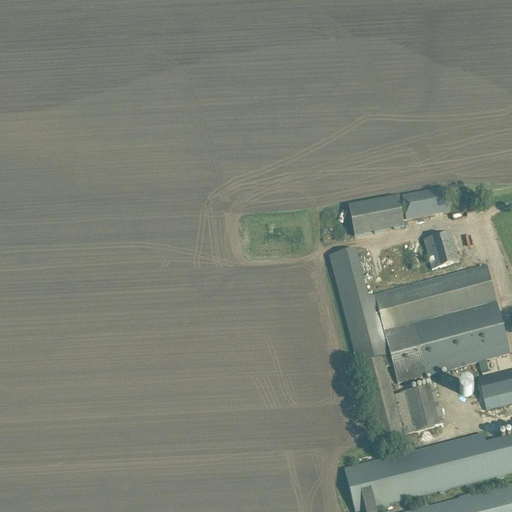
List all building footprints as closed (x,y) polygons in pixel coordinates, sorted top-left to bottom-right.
[(402,198),(406,221),(441,214),(451,213),(446,189),(436,191),(402,198)] [(349,207),(355,238),(404,228),(399,198),(349,207)] [(423,241),(433,271),(459,263),(450,233),(423,241)] [(355,251),(330,258),(358,364),(359,364),(390,355),(386,340),(380,315),(375,296),(367,298),(355,251)] [(390,355),(359,364),(380,443),(400,437),(405,436),(444,426),(433,386),(394,397),(387,368),(393,366),(398,384),(479,363),(480,363),(486,361),(500,357),(510,355),(496,303),(487,266),(375,296),(380,315),(386,340),(390,355)] [(511,405),(511,370),(480,379),(487,411),(511,405)] [(412,454),(344,470),(354,511),(365,511),(366,511),(376,511),(376,509),(422,497),(425,507),(429,506),(428,501),(427,496),(439,493),(440,495),(448,493),(448,491),(496,478),(497,480),(505,478),(505,476),(511,474),(511,437),(485,444),(483,436),(416,452),(412,454)] [(405,436),(400,437),(412,454),(416,452),(405,436)] [(511,511),(511,484),(506,486),(506,488),(469,497),(469,496),(459,498),(459,500),(429,507),(429,506),(425,507),(424,507),(414,509),(415,511),(412,511),(511,511)]
